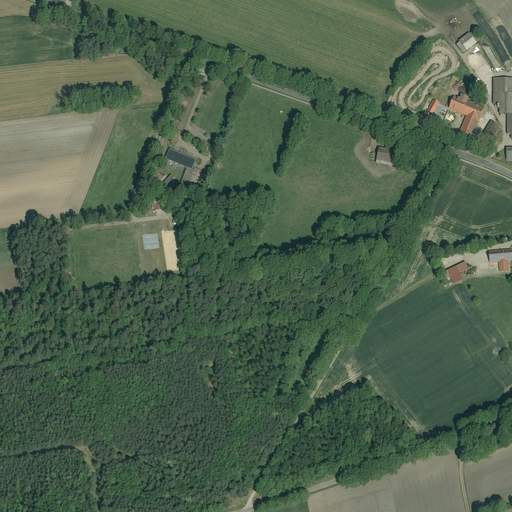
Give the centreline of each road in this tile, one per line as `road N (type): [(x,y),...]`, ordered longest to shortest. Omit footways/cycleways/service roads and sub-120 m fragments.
road 1 (tertiary): [(64,7),(456,152)]
road 2 (residential): [(244,510),(456,152)]
road 3 (residential): [(244,510),(511,412)]
